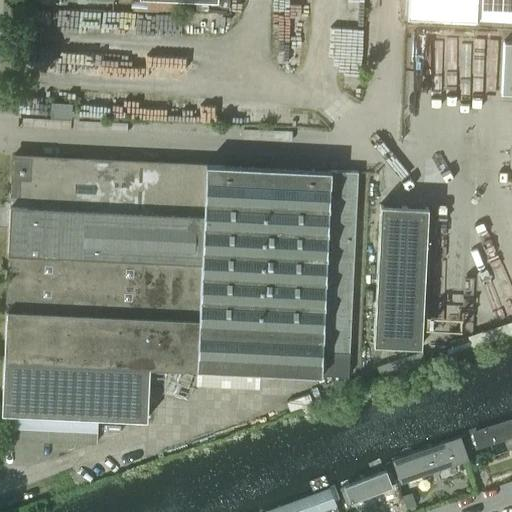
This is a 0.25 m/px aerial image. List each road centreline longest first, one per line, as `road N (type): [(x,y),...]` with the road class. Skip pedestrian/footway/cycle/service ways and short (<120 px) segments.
road 1 (unclassified): [(0,133),(378,144),(385,0)]
road 2 (unknown): [(0,462),(233,374)]
